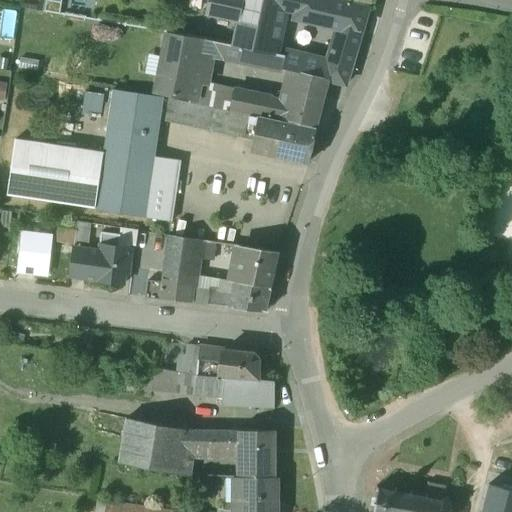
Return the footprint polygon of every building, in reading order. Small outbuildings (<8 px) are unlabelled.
[(48,0),(47,15),(62,16),(63,0),(48,0)] [(239,0),(209,0),(206,18),(235,23),(239,0)] [(286,0),(239,0),(235,23),(234,32),(279,42),(285,10),(286,0)] [(345,0),(341,0),(301,0),(298,17),(310,21),(342,28),(361,32),(361,31),(368,6),(345,0)] [(332,65),(286,54),(285,58),(282,70),(297,73),(328,81),(345,85),(361,32),(342,28),(338,45),(332,65)] [(279,42),(234,32),(231,46),(275,55),(276,55),(279,42)] [(202,40),(167,33),(155,95),(190,101),(193,87),(202,40)] [(231,46),(225,45),(222,58),(282,71),(282,70),(285,58),(279,56),(276,55),(275,55),(231,46)] [(328,81),(297,73),(292,90),(324,97),(328,81)] [(201,90),(193,87),(190,101),(198,103),(201,90)] [(292,90),(284,121),(316,128),(324,97),(292,90)] [(163,98),(112,91),(103,153),(95,208),(95,211),(145,219),(154,158),(160,121),(163,98)] [(281,100),(234,91),(232,98),(230,110),(277,120),(281,100)] [(215,110),(163,98),(160,121),(210,132),(215,110)] [(240,115),(215,110),(210,132),(235,138),(240,115)] [(249,117),(240,115),(235,138),(252,141),(256,126),(256,125),(248,124),(249,117)] [(258,118),(249,117),(248,124),(256,125),(258,118)] [(316,131),(258,118),(256,125),(256,126),(252,141),(250,150),(309,163),(316,131)] [(103,153),(15,140),(7,195),(95,208),(103,153)] [(181,162),(154,158),(145,219),(172,223),(181,162)] [(91,224),(78,222),(75,244),(89,246),(91,224)] [(138,232),(121,229),(120,237),(118,248),(132,250),(136,251),(138,232)] [(51,236),(22,232),(17,271),(46,275),(51,236)] [(120,237),(102,234),(100,251),(96,281),(123,284),(125,266),(130,267),(132,250),(118,248),(120,237)] [(208,242),(169,236),(166,254),(198,258),(199,252),(207,253),(208,242)] [(240,247),(222,244),(221,255),(238,258),(240,247)] [(71,278),(96,281),(100,251),(75,247),(71,278)] [(278,253),(240,247),(238,258),(234,282),(270,288),(278,253)] [(198,258),(166,254),(164,273),(193,276),(196,277),(198,258)] [(193,276),(164,273),(163,283),(191,287),(192,287),(193,276)] [(234,282),(220,281),(219,290),(209,288),(209,290),(207,306),(265,313),(270,288),(234,282)] [(163,283),(148,282),(146,298),(207,306),(209,290),(192,288),(192,287),(191,287),(163,283)] [(199,348),(187,346),(185,363),(178,362),(176,373),(196,377),(199,348)] [(255,354),(199,348),(196,377),(225,379),(259,381),(259,359),(255,354)] [(196,377),(176,373),(144,367),(141,390),(194,394),(196,377)] [(225,379),(196,377),(194,394),(224,396),(225,379)] [(259,381),(225,379),(224,396),(223,407),(273,411),(275,382),(259,381)] [(229,431),(183,430),(126,419),(123,440),(182,450),(194,452),(202,453),(228,453),(229,431)] [(274,431),(229,431),(228,453),(239,454),(240,478),(274,478),(274,477),(274,431)] [(182,450),(123,440),(119,463),(178,475),(178,474),(182,450)] [(194,452),(182,450),(178,474),(185,475),(189,475),(194,452)] [(274,478),(240,478),(240,479),(233,478),(233,511),(276,511),(276,477),(274,477),(274,478)] [(409,495),(396,493),(397,489),(394,489),(394,492),(379,489),(377,486),(375,488),(377,491),(372,511),(454,511),(452,511),(452,509),(448,510),(443,503),(447,496),(444,494),(446,486),(428,483),(426,494),(410,491),(409,495)] [(511,511),(511,490),(489,484),(481,511),(511,511)] [(105,511),(107,502),(99,501),(97,511),(105,511)] [(119,511),(121,504),(107,502),(105,511),(119,511)]
